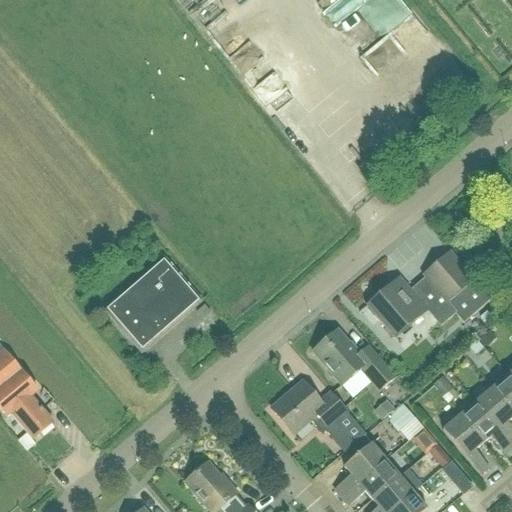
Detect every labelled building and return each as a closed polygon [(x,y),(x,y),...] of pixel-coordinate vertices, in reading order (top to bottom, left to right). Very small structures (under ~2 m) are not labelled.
[(341,0),(349,0),(357,22),(378,15),(372,0),(340,0),(341,0)] [(399,279),(365,308),(381,327),(374,333),(386,346),(426,313),(440,328),(455,316),(463,325),(491,301),(450,253),(422,278),(424,281),(410,292),(399,279)] [(141,354),(200,303),(163,261),(104,311),(141,354)] [(203,321),(210,315),(204,307),(196,314),(203,321)] [(355,354),(348,345),(337,333),(312,355),(341,388),(360,372),(379,393),(394,380),(368,350),(359,357),(356,354),(355,354)] [(495,340),(489,333),(478,342),(484,349),(495,340)] [(469,348),(475,356),(482,349),(476,342),(469,348)] [(0,412),(6,419),(10,416),(26,436),(32,443),(53,426),(31,400),(38,395),(21,374),(6,357),(0,349),(0,412)] [(511,383),(507,377),(490,391),(511,416),(511,383)] [(318,404),(301,384),(270,412),(292,437),(315,417),(327,430),(345,414),(329,395),(318,404)] [(511,433),(506,426),(511,420),(511,416),(490,391),(474,405),(511,450),(511,449),(511,433)] [(380,423),(394,411),(386,402),(373,414),(380,423)] [(504,456),(511,450),(474,405),(458,418),(482,447),(490,440),(504,456)] [(474,453),(482,447),(458,418),(442,432),(479,477),(488,470),(474,453)] [(422,430),(410,440),(424,457),(436,447),(422,430)] [(26,436),(18,443),(27,453),(35,446),(32,443),(26,436)] [(341,501),(385,463),(371,446),(343,470),(350,479),(334,492),(341,501)] [(385,463),(341,501),(347,509),(364,495),(371,503),(399,479),(385,463)] [(222,484),(206,466),(194,477),(194,478),(184,486),(206,511),(216,511),(217,511),(249,511),(247,509),(245,511),(234,498),(236,496),(224,482),(222,484)] [(463,496),(472,489),(462,476),(452,484),(463,496)] [(392,511),(412,496),(399,479),(371,503),(378,511),(376,511),(392,511)] [(426,511),(412,496),(392,511),(426,511)]
